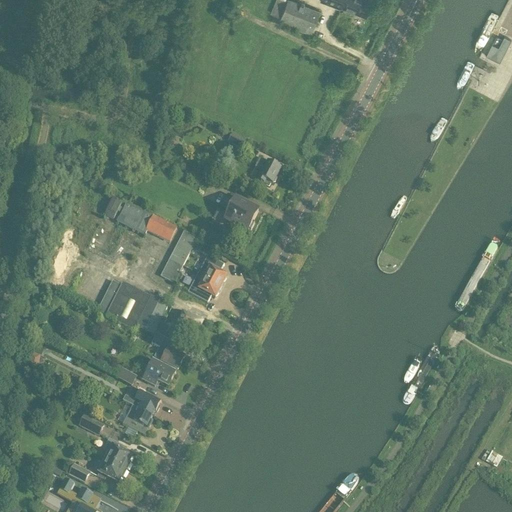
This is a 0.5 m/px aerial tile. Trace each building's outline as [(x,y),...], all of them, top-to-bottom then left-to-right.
[(320,11),(290,0),(287,0),(279,22),(311,34),(320,11)] [(321,0),(321,1),(340,9),(341,7),(366,17),(372,0),(371,0),(321,0)] [(492,43),(486,55),(500,63),(511,40),(504,36),(499,47),(492,43)] [(241,150),(245,143),(232,136),(228,144),(241,150)] [(280,172),(268,165),(268,166),(260,162),(255,170),(263,175),(259,184),(269,189),(270,186),(272,187),(273,185),(274,185),(276,181),(276,180),(280,172)] [(115,220),(123,203),(114,199),(105,216),(115,220)] [(235,203),(225,223),(232,227),(230,230),(238,234),(239,231),(248,235),(249,233),(251,234),(255,226),(253,225),(258,215),(235,203)] [(61,208),(55,233),(68,236),(69,230),(83,233),(82,234),(83,235),(88,215),(61,208)] [(88,215),(83,235),(83,233),(97,236),(95,243),(108,246),(114,221),(88,215)] [(128,225),(122,249),(135,253),(137,246),(150,250),(150,251),(155,232),(128,225)] [(185,232),(162,277),(175,284),(198,239),(185,232)] [(52,256),(45,271),(53,276),(54,274),(64,279),(65,279),(74,261),(62,255),(61,255),(60,255),(62,256),(60,260),(52,256)] [(208,258),(198,277),(220,289),(223,285),(224,284),(226,281),(225,280),(226,279),(220,275),(224,267),(208,258)] [(64,279),(63,281),(82,291),(90,275),(83,272),(85,268),(87,268),(86,267),(74,261),(65,279),(64,279)] [(90,275),(82,291),(90,295),(91,293),(101,298),(102,298),(111,280),(99,274),(98,274),(99,275),(97,279),(90,275)] [(184,284),(190,287),(194,280),(187,276),(184,284)] [(220,289),(198,277),(188,296),(207,306),(211,298),(215,300),(215,299),(217,299),(218,296),(218,294),(220,289)] [(101,298),(100,300),(119,309),(127,294),(120,291),(122,287),(124,287),(123,286),(111,280),(102,298),(101,298)] [(127,294),(119,309),(138,319),(148,299),(136,293),(135,293),(136,294),(134,298),(127,294)] [(148,299),(138,319),(157,329),(165,313),(157,310),(159,306),(161,306),(160,305),(148,299)] [(196,338),(202,325),(183,316),(183,317),(178,314),(174,321),(180,323),(177,330),(178,330),(176,334),(183,337),(185,333),(196,338)] [(169,329),(162,326),(157,336),(163,340),(169,329)] [(157,336),(156,336),(151,346),(159,350),(154,360),(177,372),(183,359),(169,352),(173,345),(163,340),(157,336)] [(167,389),(175,375),(152,363),(147,372),(146,372),(144,372),(139,381),(154,389),(157,384),(167,389)] [(117,380),(131,387),(135,378),(122,371),(117,380)] [(123,403),(132,409),(152,419),(154,416),(155,416),(155,415),(157,414),(159,411),(158,409),(161,405),(140,393),(134,403),(125,399),(123,403)] [(152,419),(132,409),(123,426),(144,437),(147,430),(149,430),(150,427),(150,425),(151,424),(150,423),(152,419)] [(103,428),(84,418),(79,427),(98,437),(103,428)] [(103,460),(126,472),(130,464),(128,463),(131,458),(119,452),(121,448),(109,441),(103,451),(107,453),(103,460)] [(498,467),(503,457),(492,452),(488,462),(498,467)] [(126,472),(103,460),(99,468),(101,469),(96,478),(104,482),(106,478),(117,484),(120,479),(122,480),(126,472)] [(68,470),(65,475),(84,485),(89,474),(73,466),(70,471),(68,470)] [(63,473),(54,469),(52,474),(60,478),(63,473)] [(75,486),(65,481),(58,496),(81,508),(79,511),(94,511),(101,501),(93,497),(93,496),(82,490),(77,498),(70,494),(75,486)]
